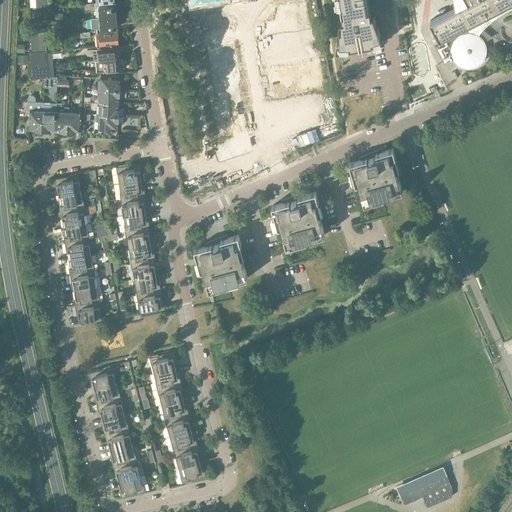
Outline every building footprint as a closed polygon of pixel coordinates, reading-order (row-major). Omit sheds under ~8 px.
[(340,0),(342,6),(340,6),(342,20),(339,21),(339,31),(339,44),(349,44),(349,47),(361,45),(372,43),(372,40),(381,37),(376,24),(373,15),(367,16),(367,11),(364,0),(340,0)] [(511,0),(452,0),(453,9),(430,21),(433,26),(432,27),(434,29),(441,42),(439,43),(447,60),(453,57),(453,59),(454,60),(456,62),(457,63),(458,64),(459,65),(461,65),(462,66),(464,66),(466,67),(467,67),(469,67),(471,67),(472,66),(474,66),(475,65),(477,65),(478,64),(480,63),(481,62),(482,60),(483,59),(484,57),(484,56),(485,54),(485,53),(486,51),(486,49),(486,48),(486,46),(485,45),(485,43),(484,42),(490,35),(483,29),(487,25),(492,20),(497,17),(502,13),(507,10),(511,7),(511,0)] [(304,1),(294,2),(299,27),(309,26),(304,1)] [(294,2),(285,4),(289,29),(299,27),(294,2)] [(100,17),(117,16),(116,9),(115,4),(99,6),(100,17)] [(285,4),(276,6),(280,31),(289,29),(285,4)] [(276,6),(266,7),(271,32),(280,31),(276,6)] [(266,7),(257,9),(261,34),(271,32),(266,7)] [(257,9),(247,11),(251,36),(261,34),(257,9)] [(227,13),(202,18),(204,30),(229,25),(227,13)] [(118,24),(117,16),(100,17),(91,18),(92,28),(97,29),(117,27),(117,24),(118,24)] [(229,25),(204,30),(206,39),(230,35),(229,25)] [(30,37),(44,35),(44,28),(30,29),(30,37)] [(100,45),(118,43),(118,42),(119,40),(119,38),(118,38),(117,32),(97,34),(97,39),(100,39),(100,45)] [(32,53),(46,51),(44,35),(30,37),(32,53)] [(230,35),(206,39),(207,49),(232,44),(230,35)] [(232,44),(207,49),(209,58),(234,53),(232,44)] [(120,47),(95,50),(87,50),(87,55),(93,55),(93,60),(104,59),(121,58),(120,47)] [(69,50),(61,51),(61,59),(70,59),(69,50)] [(30,53),(30,66),(48,64),(46,51),(32,53),(30,53)] [(18,63),(29,63),(29,53),(18,54),(18,63)] [(234,53),(209,58),(211,67),(236,63),(234,53)] [(121,58),(104,59),(104,65),(97,66),(97,71),(122,69),(121,58)] [(236,63),(211,67),(212,77),(237,72),(236,63)] [(30,66),(29,78),(44,77),(49,77),(48,64),(30,66)] [(237,72),(212,77),(214,85),(214,86),(235,82),(235,83),(239,82),(237,72)] [(49,77),(44,77),(44,86),(51,86),(51,93),(56,93),(57,86),(57,78),(57,76),(49,77)] [(100,89),(121,89),(121,81),(120,81),(120,77),(101,76),(100,89)] [(57,78),(57,86),(70,86),(69,77),(57,78)] [(214,85),(210,86),(212,96),(237,92),(235,83),(235,82),(214,86),(214,85)] [(99,101),(119,102),(119,98),(120,98),(121,89),(100,89),(99,101)] [(324,91),(314,92),(319,117),(329,115),(324,91)] [(237,92),(212,96),(213,105),(238,101),(237,92)] [(314,92),(305,94),(309,119),(319,117),(314,92)] [(59,131),(68,131),(69,111),(69,107),(61,106),(61,103),(60,103),(61,95),(56,94),(56,103),(55,130),(59,130),(59,131)] [(305,94),(296,96),(300,121),(309,119),(305,94)] [(27,110),(28,110),(30,110),(29,129),(34,129),(34,130),(42,130),(43,110),(43,102),(35,101),(36,98),(33,95),(30,95),(28,97),(27,110)] [(296,96),(286,97),(291,122),(300,121),(296,96)] [(286,97),(277,99),(281,124),(291,122),(286,97)] [(277,99),(267,101),(271,126),(281,124),(277,99)] [(99,114),(119,115),(120,107),(119,107),(119,102),(99,101),(99,106),(98,106),(98,114),(99,114)] [(238,101),(213,105),(215,115),(240,110),(238,101)] [(50,110),(43,110),(42,130),(51,131),(51,130),(55,130),(56,103),(50,103),(50,110)] [(240,110),(215,115),(217,124),(242,120),(240,110)] [(77,131),(81,131),(82,112),(69,111),(68,131),(77,132),(77,131)] [(119,115),(99,114),(98,129),(100,129),(102,129),(105,129),(113,129),(113,128),(118,128),(118,123),(119,123),(119,115)] [(242,120),(217,124),(218,133),(243,129),(242,120)] [(243,129),(218,133),(220,143),(245,138),(243,129)] [(245,138),(220,143),(222,155),(247,150),(245,138)] [(399,170),(396,158),(393,148),(382,151),(381,149),(365,155),(366,158),(349,163),(355,185),(358,184),(364,204),(384,199),(384,197),(402,191),(397,171),(399,170)] [(15,151),(13,162),(24,163),(25,153),(15,151)] [(125,164),(118,165),(118,166),(116,167),(117,174),(118,174),(119,183),(141,180),(140,174),(142,174),(141,163),(125,165),(125,164)] [(76,173),(70,174),(70,176),(54,178),(56,189),(58,189),(59,194),(80,191),(79,182),(80,181),(79,174),(77,175),(76,173)] [(141,180),(119,183),(120,192),(119,192),(120,199),(145,195),(144,185),(142,185),(141,180)] [(80,191),(59,194),(60,200),(58,200),(59,210),(84,206),(83,200),(82,200),(80,191)] [(286,248),(295,245),(306,242),(306,240),(325,235),(319,214),(322,213),(316,191),(304,194),(303,192),(288,198),(289,201),(272,206),(278,228),(280,227),(286,248)] [(145,195),(120,199),(121,205),(122,205),(123,214),(145,212),(145,206),(147,206),(145,195)] [(84,206),(59,210),(61,221),(63,220),(64,226),(86,222),(84,213),(85,213),(84,206)] [(145,212),(123,214),(125,224),(124,224),(125,231),(149,227),(148,217),(146,217),(145,212)] [(86,222),(64,226),(65,231),(63,232),(64,242),(89,238),(88,231),(87,232),(86,222)] [(149,227),(125,231),(126,238),(127,238),(129,247),(150,243),(149,238),(151,237),(149,227)] [(238,234),(227,238),(226,235),(210,242),(211,244),(194,249),(200,271),(203,270),(209,291),(229,285),(229,283),(247,278),(242,257),(244,256),(238,234)] [(89,238),(64,242),(66,252),(68,252),(69,257),(91,254),(89,245),(90,245),(89,238)] [(150,243),(129,247),(130,256),(129,257),(130,263),(155,259),(153,248),(151,249),(150,243)] [(91,254),(69,257),(70,263),(68,263),(70,274),(94,270),(93,263),(92,263),(91,254)] [(155,259),(130,263),(132,270),(133,269),(134,279),(156,275),(155,269),(157,269),(155,259)] [(94,270),(70,274),(71,284),(73,284),(74,289),(96,286),(94,276),(95,276),(94,270)] [(156,275),(134,279),(136,288),(135,288),(136,295),(161,290),(159,280),(157,280),(156,275)] [(96,286),(74,289),(75,295),(73,295),(75,305),(99,301),(98,295),(97,295),(96,286)] [(161,290),(136,295),(137,301),(138,301),(140,311),(141,310),(142,312),(148,310),(148,309),(162,307),(161,301),(163,300),(161,290)] [(99,301),(75,305),(76,315),(78,315),(79,321),(93,319),(93,320),(100,319),(100,318),(101,318),(99,308),(100,308),(99,301)] [(152,364),(154,373),(175,368),(174,362),(176,362),(174,351),(158,355),(158,354),(151,355),(151,357),(149,357),(151,364),(152,364)] [(94,388),(116,382),(113,373),(114,373),(113,366),(110,367),(110,365),(103,367),(104,368),(88,372),(91,383),(93,382),(94,388)] [(157,389),(181,383),(179,373),(177,373),(175,368),(154,373),(156,382),(155,382),(157,389)] [(97,404),(121,397),(119,391),(118,391),(116,382),(94,388),(96,393),(94,394),(97,404)] [(159,395),(162,404),(183,399),(182,393),(184,393),(181,383),(157,389),(158,395),(159,395)] [(103,419),(124,413),(121,404),(122,404),(121,397),(97,404),(99,414),(101,413),(103,419)] [(165,420),(189,414),(186,404),(184,404),(183,399),(162,404),(164,413),(163,413),(165,420)] [(105,435),(129,428),(127,422),(126,422),(124,413),(103,419),(104,424),(102,425),(105,435)] [(167,427),(170,436),(191,430),(190,424),(192,424),(189,414),(165,420),(166,427),(167,427)] [(111,450),(132,444),(130,435),(129,428),(105,435),(107,445),(109,444),(111,450)] [(173,451),(197,445),(195,435),(193,435),(191,430),(170,436),(172,445),(171,445),(173,451)] [(113,466),(137,459),(135,453),(134,453),(132,444),(111,450),(112,455),(110,456),(113,466)] [(176,458),(179,467),(200,461),(198,455),(200,455),(197,445),(173,451),(175,458),(176,458)] [(119,481),(140,475),(138,466),(139,466),(137,459),(113,466),(115,476),(117,475),(119,481)] [(185,484),(191,482),(191,480),(206,476),(203,466),(201,466),(200,461),(179,467),(181,476),(180,476),(182,483),(184,482),(185,484)] [(452,487),(450,484),(447,475),(444,469),(398,489),(400,495),(401,495),(405,504),(423,496),(428,507),(452,496),(452,487)] [(140,475),(119,481),(120,486),(118,487),(121,497),(136,493),(137,495),(143,493),(143,491),(145,491),(143,484),(142,484),(140,475)]
